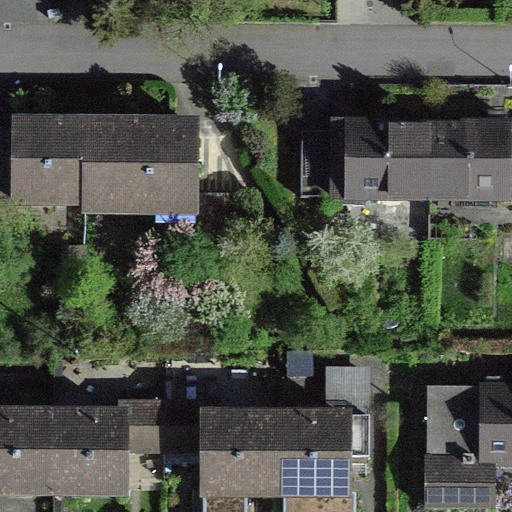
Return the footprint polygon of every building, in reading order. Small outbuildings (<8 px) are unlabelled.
[(511,202),(511,127),(498,128),(461,128),(461,131),(391,131),(391,127),(342,127),(331,127),(331,136),(299,136),(298,201),(511,202)] [(11,205),(81,207),(83,130),(19,129),(12,129),(11,205)] [(195,215),(193,198),(194,131),(182,131),(83,130),(81,207),(81,213),(195,215)] [(193,198),(195,215),(196,247),(252,247),(252,198),(193,198)] [(360,465),(370,465),(370,369),(325,369),(325,415),(205,415),(205,381),(163,381),(163,393),(163,457),(181,457),(200,457),(200,506),(204,506),(203,511),(248,511),(248,507),(282,507),(282,511),(356,511),(356,497),(350,497),(350,465),(360,465)] [(511,391),(425,391),(424,511),(495,511),(496,502),(496,487),(511,486),(511,391)] [(138,457),(163,457),(163,393),(121,393),(121,405),(118,405),(118,414),(0,414),(0,504),(46,505),(89,504),(128,504),(128,457),(138,457)]
